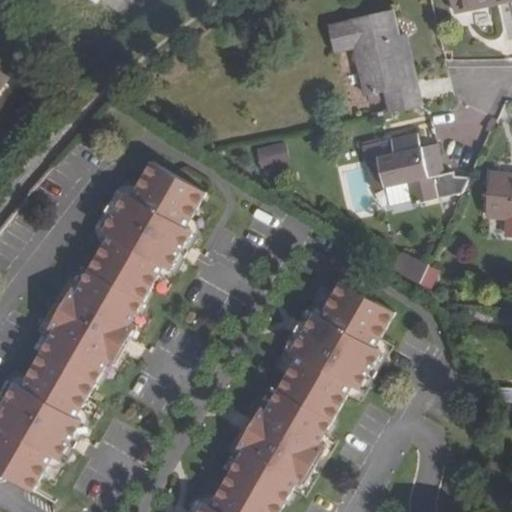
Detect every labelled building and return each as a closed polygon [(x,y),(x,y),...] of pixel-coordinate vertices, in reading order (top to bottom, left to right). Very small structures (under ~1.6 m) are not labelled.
[(22,5),(19,0),(0,0),(0,3),(4,13),(22,5)] [(511,0),(452,0),(455,13),(511,1),(511,0)] [(23,39),(34,34),(22,5),(11,10),(23,39)] [(393,13),(329,27),(335,53),(356,47),(366,96),(386,92),(391,114),(426,105),(421,84),(411,86),(399,37),(393,13)] [(409,34),(399,37),(411,86),(421,84),(409,34)] [(405,136),(363,147),(373,191),(408,183),(413,206),(463,194),(470,179),(468,168),(458,171),(451,140),(435,144),(432,130),(406,137),(405,136)] [(283,140),(254,147),(259,166),(287,160),(283,140)] [(194,215),(215,178),(162,147),(141,183),(134,179),(111,221),(117,224),(82,283),(76,280),(52,320),(58,324),(24,383),(17,379),(0,408),(0,472),(32,491),(53,455),(60,459),(84,418),(77,414),(112,355),(118,359),(142,319),(135,315),(170,255),(176,259),(201,218),(194,215)] [(511,175),(492,173),(487,217),(511,219),(511,175)] [(376,347),(396,313),(342,281),(322,316),(315,312),(293,350),(299,354),(267,411),(260,407),(238,446),(244,449),(211,506),(205,502),(199,511),(280,511),(298,481),(305,484),(327,446),(321,442),(354,386),(360,390),(382,351),(376,347)] [(511,389),(490,388),(490,404),(511,404),(511,389)]
